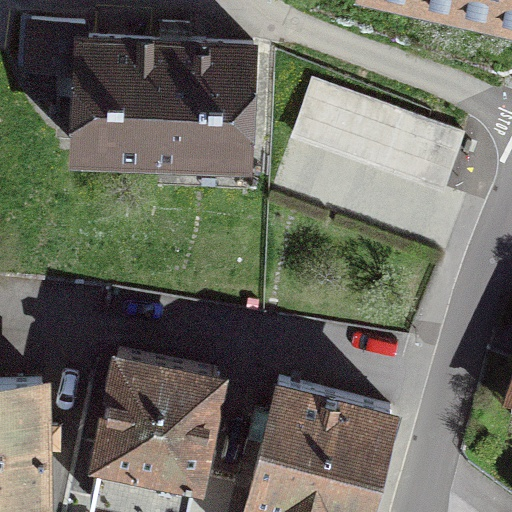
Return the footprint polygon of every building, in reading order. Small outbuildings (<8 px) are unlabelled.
[(511,0),(437,0),(511,16),(511,0)] [(31,15),(28,59),(59,62),(58,87),(75,88),(72,140),(247,148),(253,39),(188,36),(189,20),(161,19),(160,35),(83,31),(84,18),(31,15)] [(312,75),(292,130),(443,184),(463,129),(312,75)] [(118,344),(89,494),(176,511),(184,511),(217,364),(118,344)] [(361,511),(389,403),(278,374),(242,511),(361,511)] [(0,486),(43,486),(41,375),(0,375),(0,486)]
